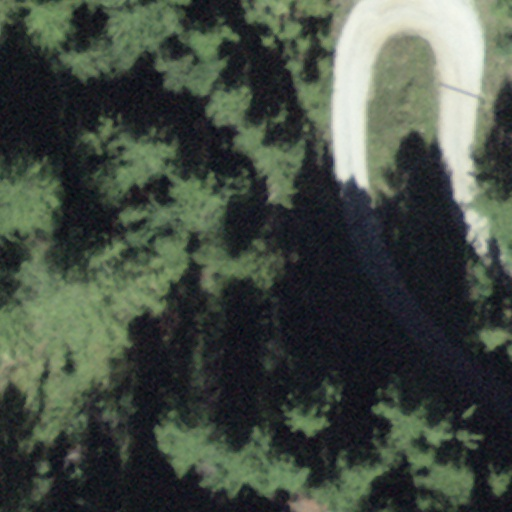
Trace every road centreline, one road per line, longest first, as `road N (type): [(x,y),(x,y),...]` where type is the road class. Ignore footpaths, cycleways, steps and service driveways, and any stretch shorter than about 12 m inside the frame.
road 1 (track): [(387,0),(372,8),(356,39),(347,95),(360,227),(436,345),(511,405)]
road 2 (track): [(498,269),(459,192),(452,127),(458,37),(450,13),(430,0)]
